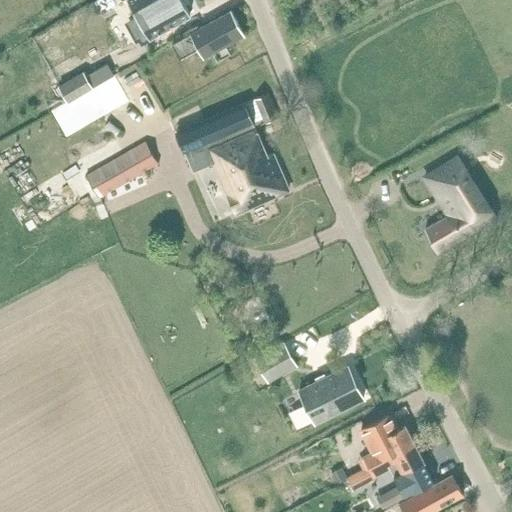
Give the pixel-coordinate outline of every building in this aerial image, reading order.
[(129,0),(150,37),(191,14),(183,0),(129,0)] [(244,34),(231,11),(191,33),(204,56),(244,34)] [(88,90),(114,75),(107,64),(86,77),(84,73),(60,87),(69,102),(88,91),(88,90)] [(215,163),(237,213),(289,190),(273,153),(267,155),(255,127),(279,117),(269,93),(245,103),(177,133),(194,172),(215,163)] [(159,163),(149,146),(146,140),(119,154),(121,156),(87,175),(99,197),(159,163)] [(459,156),(426,176),(449,215),(426,229),(438,251),(498,218),(459,156)] [(281,323),(282,333),(302,330),(301,320),(281,323)] [(284,344),(256,360),(264,374),(283,363),(287,370),(296,365),(284,344)] [(318,380),(300,389),(316,423),(364,399),(347,366),(325,377),(324,375),(317,378),(318,380)] [(405,424),(397,428),(390,413),(362,428),(374,451),(364,457),(369,466),(415,442),(405,424)] [(370,468),(350,478),(355,487),(374,477),(374,476),(399,463),(408,481),(400,485),(405,495),(434,480),(415,442),(369,466),(370,468)] [(342,467),(330,474),(336,484),(348,477),(342,467)] [(430,511),(436,510),(464,494),(453,475),(401,504),(405,511),(430,511)]
